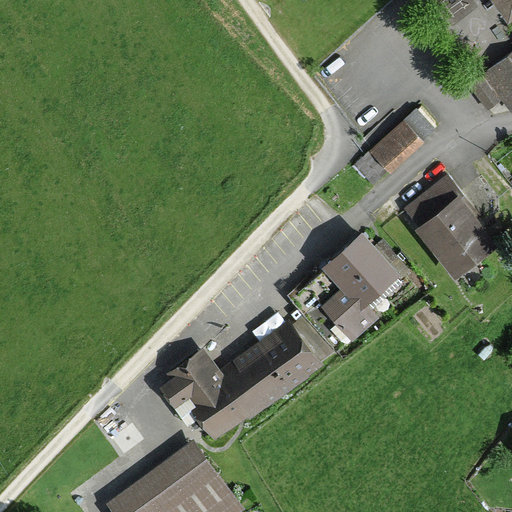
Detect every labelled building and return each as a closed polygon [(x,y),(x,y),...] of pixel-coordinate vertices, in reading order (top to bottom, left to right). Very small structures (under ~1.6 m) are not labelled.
[(511,0),(500,0),(511,15),(511,0)] [(511,52),(471,82),(493,111),(510,99),(511,102),(511,52)] [(360,161),(384,188),(450,128),(426,102),(360,161)] [(505,242),(465,188),(420,222),(459,276),(505,242)] [(369,224),(327,262),(346,283),(326,301),(362,341),(391,315),(377,299),(410,269),(369,224)] [(214,439),(333,362),(301,313),(223,363),(209,341),(172,366),(176,372),(162,381),(178,405),(193,396),(198,404),(193,406),(214,439)] [(247,511),(252,509),(203,434),(109,494),(121,511),(247,511)]
